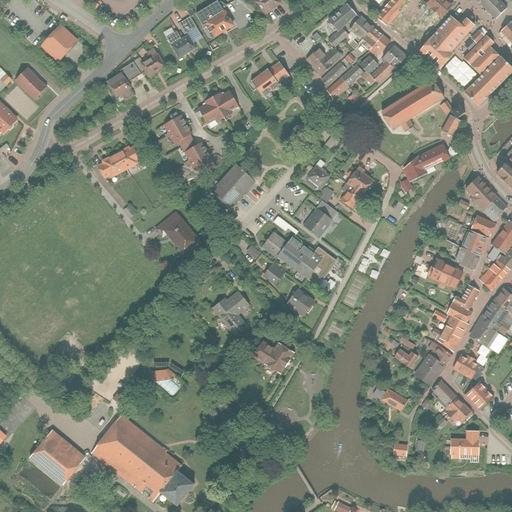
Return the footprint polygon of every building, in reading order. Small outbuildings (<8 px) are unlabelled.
[(177,0),(173,4),(177,8),(181,12),(185,9),(181,4),(186,0),(177,0)] [(248,0),(258,11),(271,0),(248,0)] [(394,6),(400,0),(379,0),(369,11),(380,21),(394,6)] [(449,1),(447,0),(420,0),(420,1),(436,16),(449,1)] [(475,0),(489,14),(499,3),(495,0),(475,0)] [(338,1),(320,17),(330,28),(348,13),(338,1)] [(410,20),(394,6),(380,21),(396,36),(410,20)] [(199,20),(207,33),(226,22),(218,9),(199,20)] [(365,25),(352,13),(340,26),(354,38),(365,25)] [(182,14),(170,20),(176,31),(188,24),(182,14)] [(445,50),(469,23),(458,14),(453,21),(447,15),(429,35),(426,33),(412,49),(432,67),(447,52),(445,50)] [(511,29),(505,17),(494,28),(508,43),(504,46),(511,54),(511,29)] [(53,21),(32,43),(50,61),(71,39),(53,21)] [(361,47),(374,32),(367,25),(353,39),(361,47)] [(322,38),(327,44),(339,33),(334,27),(322,38)] [(464,35),(469,41),(477,34),(471,28),(464,35)] [(159,34),(163,42),(171,55),(191,44),(184,31),(174,36),(169,29),(159,34)] [(341,38),(348,45),(352,40),(345,33),(341,38)] [(369,54),(383,39),(376,33),(361,48),(369,54)] [(487,41),(479,34),(457,57),(473,72),(456,89),(471,103),(506,66),(493,53),(492,54),(483,45),(487,41)] [(385,40),(374,53),(387,65),(399,52),(385,40)] [(137,50),(141,56),(133,60),(140,73),(158,64),(151,50),(149,51),(146,45),(137,50)] [(310,45),(297,56),(305,65),(317,54),(310,45)] [(314,73),(325,63),(335,53),(330,47),(319,57),(317,55),(306,65),(314,73)] [(349,55),(343,49),(339,53),(345,59),(349,55)] [(362,51),(353,60),(363,71),(372,62),(362,51)] [(286,70),(275,56),(263,66),(274,79),(286,70)] [(341,65),(334,57),(315,74),(323,82),(341,65)] [(132,71),(125,59),(113,66),(120,78),(132,71)] [(377,60),(364,73),(373,82),(386,69),(377,60)] [(354,68),(348,61),(333,74),(339,81),(354,68)] [(19,65),(7,78),(27,97),(39,84),(19,65)] [(260,66),(242,80),(256,97),(273,84),(260,66)] [(358,69),(354,72),(363,81),(366,77),(358,69)] [(318,88),(325,96),(340,82),(339,81),(333,74),(318,88)] [(126,92),(122,85),(116,75),(102,83),(108,94),(114,90),(118,97),(126,92)] [(427,78),(374,110),(384,127),(394,122),(399,129),(403,127),(407,124),(402,117),(438,96),(433,88),(427,78)] [(224,115),(222,111),(231,107),(222,89),(214,93),(213,90),(198,98),(199,100),(190,105),(199,123),(207,119),(209,122),(224,115)] [(347,89),(341,94),(346,100),(352,94),(347,89)] [(97,100),(91,90),(84,94),(90,104),(97,100)] [(244,101),(251,109),(259,103),(252,94),(244,101)] [(446,106),(440,96),(432,100),(438,110),(444,107),(446,106)] [(448,115),(457,110),(452,102),(446,106),(444,107),(448,115)] [(0,106),(0,125),(9,116),(0,106)] [(187,145),(182,134),(185,132),(175,112),(155,122),(165,142),(171,139),(176,150),(175,150),(185,171),(206,161),(196,140),(187,145)] [(434,128),(444,133),(447,126),(452,118),(442,113),(434,128)] [(422,169),(421,167),(444,156),(440,149),(436,141),(411,153),(411,154),(395,166),(402,179),(422,169)] [(125,142),(89,161),(98,178),(135,159),(125,142)] [(511,147),(510,146),(489,169),(502,181),(509,187),(511,184),(511,147)] [(228,159),(203,188),(223,205),(248,176),(228,159)] [(308,160),(296,173),(300,176),(297,180),(306,189),(310,185),(313,188),(324,175),(308,160)] [(338,188),(332,197),(344,205),(350,196),(354,192),(354,191),(365,177),(355,169),(357,166),(352,162),(350,166),(348,165),(338,179),(346,184),(341,190),(338,188)] [(476,209),(490,195),(470,175),(459,187),(466,194),(463,197),(476,209)] [(399,177),(392,180),(397,190),(404,186),(399,177)] [(320,200),(326,189),(319,185),(313,196),(320,200)] [(451,200),(459,205),(462,200),(454,195),(451,200)] [(490,195),(476,209),(484,218),(499,204),(490,195)] [(326,219),(309,207),(295,227),(312,239),(326,219)] [(164,211),(146,225),(153,234),(158,230),(175,252),(191,241),(172,215),(169,218),(164,211)] [(467,219),(469,214),(462,211),(459,216),(467,219)] [(464,226),(482,234),(488,221),(470,213),(469,214),(467,219),(464,226)] [(497,252),(511,231),(511,225),(503,219),(485,243),(497,252)] [(267,227),(256,243),(269,253),(273,248),(281,237),(267,227)] [(458,236),(476,245),(481,235),(462,227),(458,236)] [(300,267),(311,252),(306,248),(284,233),(281,237),(273,248),(300,267)] [(448,242),(451,237),(441,233),(438,239),(444,242),(445,241),(448,242)] [(454,245),(472,254),(476,245),(458,236),(454,245)] [(502,267),(511,256),(511,238),(493,259),(502,267)] [(243,243),(238,250),(248,258),(253,251),(243,243)] [(311,252),(300,267),(314,277),(321,267),(329,257),(310,243),(306,248),(311,252)] [(487,255),(492,249),(485,244),(480,251),(487,255)] [(466,268),(472,254),(454,245),(447,259),(466,268)] [(447,286),(455,269),(430,258),(426,265),(424,264),(419,274),(447,286)] [(264,259),(254,274),(268,284),(278,270),(264,259)] [(502,267),(493,259),(476,278),(485,286),(502,267)] [(461,307),(472,289),(461,282),(452,296),(449,294),(446,298),(461,307)] [(494,285),(484,298),(500,311),(509,318),(511,314),(511,303),(507,300),(509,297),(494,285)] [(231,287),(219,297),(216,294),(203,305),(225,333),(239,322),(230,311),(242,301),(231,287)] [(289,288),(279,302),(298,316),(308,302),(289,288)] [(457,326),(465,310),(461,307),(446,298),(440,312),(448,315),(446,321),(457,326)] [(490,328),(500,311),(484,298),(462,335),(470,340),(474,342),(479,345),(481,343),(490,328)] [(437,317),(440,311),(427,305),(425,312),(437,317)] [(452,336),(457,326),(446,321),(443,326),(439,324),(437,329),(452,336)] [(501,335),(490,328),(481,343),(491,350),(501,335)] [(445,350),(452,336),(437,329),(433,337),(436,339),(434,342),(445,350)] [(511,331),(503,342),(511,349),(511,331)] [(405,346),(408,341),(395,332),(392,336),(405,346)] [(422,352),(437,363),(444,354),(425,339),(421,345),(425,348),(422,352)] [(247,354),(259,362),(272,371),(286,350),(273,342),(269,348),(257,340),(247,354)] [(402,366),(410,354),(403,350),(401,353),(392,347),(386,355),(402,366)] [(407,372),(422,383),(437,363),(422,352),(407,372)] [(453,352),(445,366),(463,376),(471,361),(467,359),(468,358),(459,353),(458,354),(453,352)] [(144,366),(145,376),(165,374),(164,364),(144,366)] [(438,403),(449,393),(436,379),(426,389),(438,403)] [(485,393),(471,379),(459,390),(472,405),(485,393)] [(369,385),(364,393),(392,408),(398,397),(378,387),(377,389),(369,385)] [(453,419),(464,409),(450,395),(439,405),(441,407),(439,409),(447,418),(450,416),(453,419)] [(511,400),(509,398),(502,409),(511,415),(511,400)] [(174,461),(113,412),(84,448),(146,498),(153,489),(169,502),(186,481),(169,467),(174,461)] [(42,425),(19,454),(54,483),(78,454),(42,425)] [(444,455),(471,454),(470,428),(458,428),(458,435),(443,435),(444,455)] [(417,449),(419,437),(411,436),(409,448),(417,449)] [(401,440),(387,439),(386,450),(400,452),(401,440)] [(339,511),(342,506),(332,501),(328,508),(336,511),(339,511)]
